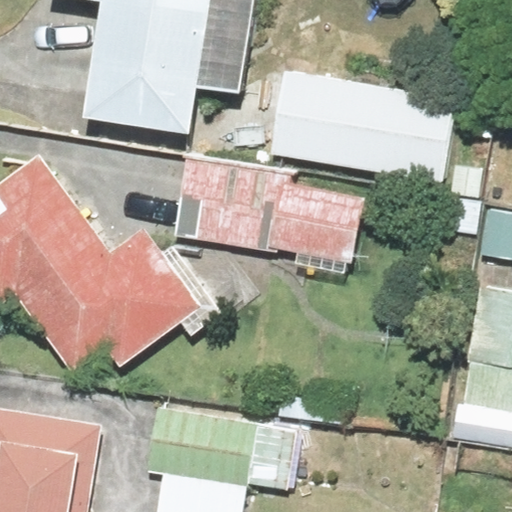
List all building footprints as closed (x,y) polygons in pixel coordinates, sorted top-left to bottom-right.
[(115,0),(98,115),(206,131),(212,86),(253,93),(267,0),(115,0)] [(294,70),(280,153),(452,182),(466,99),(294,70)] [(122,251),(50,152),(0,188),(0,293),(10,306),(27,293),(86,374),(120,350),(131,365),(190,322),(199,334),(231,312),(182,246),(173,252),(155,227),(122,251)] [(195,159),(183,234),(362,263),(373,194),(300,182),(301,176),(195,159)] [(491,168),(463,164),(458,193),(487,197),(491,168)] [(488,200),(462,197),(457,231),(484,234),(488,200)] [(511,258),(511,212),(494,210),(488,255),(511,258)] [(511,289),(490,286),(471,404),(465,403),(460,438),(511,446),(511,289)] [(287,382),(284,416),(353,421),(356,387),(287,382)] [(0,511),(97,511),(112,424),(0,406),(0,511)] [(306,429),(166,406),(155,472),(172,474),(165,511),(252,511),(257,483),(296,490),(306,429)]
